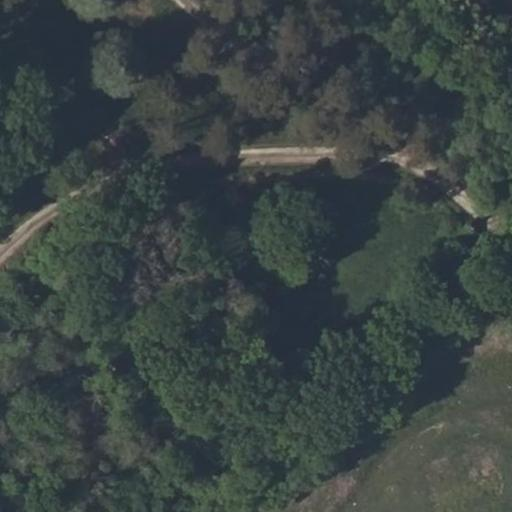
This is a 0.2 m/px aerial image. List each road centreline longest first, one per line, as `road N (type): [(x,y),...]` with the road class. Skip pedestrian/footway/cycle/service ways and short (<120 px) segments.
road 1 (track): [(0,267),(52,211),(164,165),(386,159),(419,167),(453,192),(488,235)]
road 2 (residential): [(386,159),(352,123),(181,0)]
